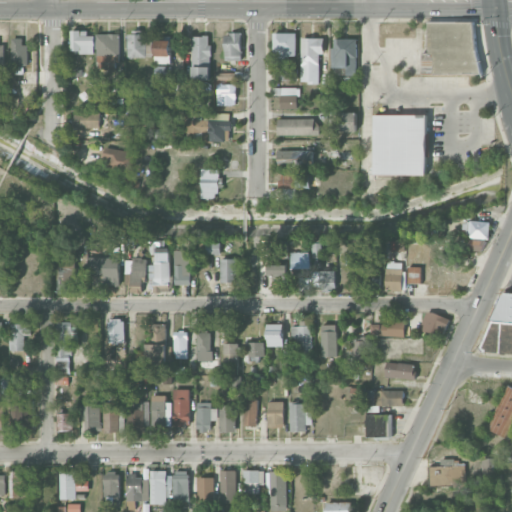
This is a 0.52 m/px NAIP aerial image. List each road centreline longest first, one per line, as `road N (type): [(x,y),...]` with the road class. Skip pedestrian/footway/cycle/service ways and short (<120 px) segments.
road 1 (residential): [(478,308),(0,307)]
road 2 (tertiary): [(52,10),(496,9)]
road 3 (residential): [(411,453),(0,453)]
road 4 (secondary): [(511,236),(384,511)]
road 5 (residential): [(257,9),(257,196)]
road 6 (residential): [(49,307),(48,455)]
road 7 (residential): [(52,10),(53,143)]
